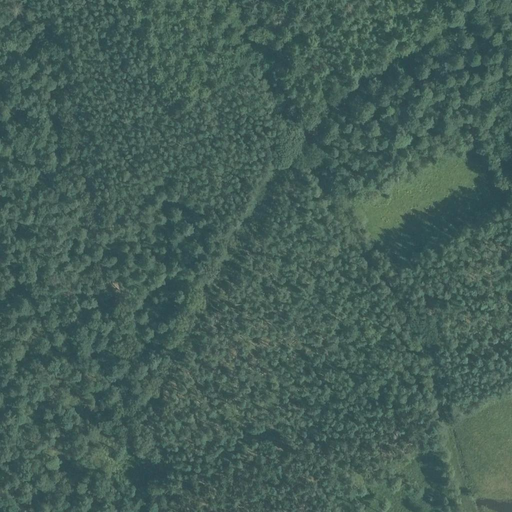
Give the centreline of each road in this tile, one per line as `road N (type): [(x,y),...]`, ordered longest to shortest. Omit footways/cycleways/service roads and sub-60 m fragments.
road 1 (track): [(24,511),(52,475),(157,384),(309,113),(505,0)]
road 2 (track): [(511,385),(443,424),(418,337),(266,83),(229,0)]
